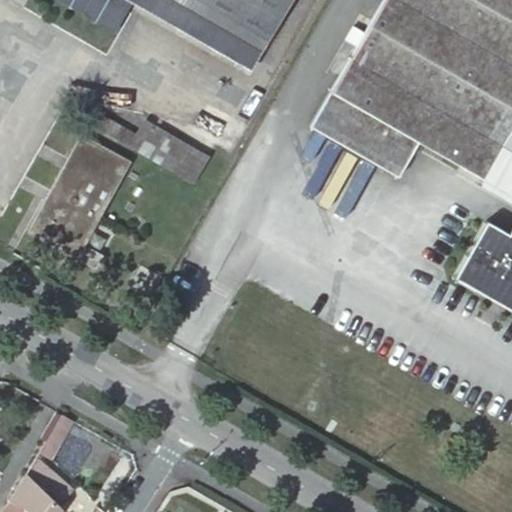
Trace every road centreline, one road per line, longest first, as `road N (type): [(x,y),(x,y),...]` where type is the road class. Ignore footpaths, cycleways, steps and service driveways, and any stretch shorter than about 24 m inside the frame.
road 1 (secondary): [(0,309),(192,419)]
road 2 (secondary): [(192,419),(354,511)]
